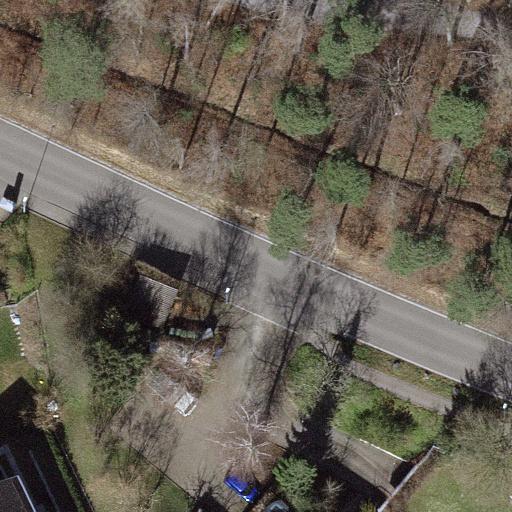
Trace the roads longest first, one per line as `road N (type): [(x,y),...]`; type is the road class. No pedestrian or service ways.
road 1 (tertiary): [(0,160),(511,373)]
road 2 (track): [(511,45),(248,0)]
